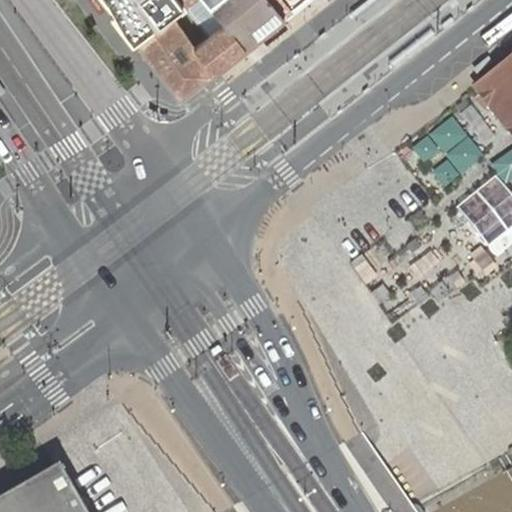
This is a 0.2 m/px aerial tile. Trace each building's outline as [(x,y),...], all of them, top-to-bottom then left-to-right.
[(101,0),(108,9),(120,0),(101,0)] [(179,0),(120,0),(108,9),(121,26),(134,42),(172,14),(184,5),(179,0)] [(226,61),(243,47),(205,0),(190,0),(184,5),(172,14),(210,73),(226,61)] [(262,31),(282,16),(268,0),(179,0),(184,5),(190,0),(205,0),(243,47),(262,31)] [(268,0),(282,16),(300,2),(301,0),(268,0)] [(210,73),(172,14),(134,42),(178,97),(196,84),(210,73)] [(511,60),(503,68),(478,88),(511,131),(511,60)] [(411,330),(401,337),(420,363),(452,341),(423,299),(400,314),(411,330)] [(0,511),(83,511),(58,466),(0,498),(0,511)]
